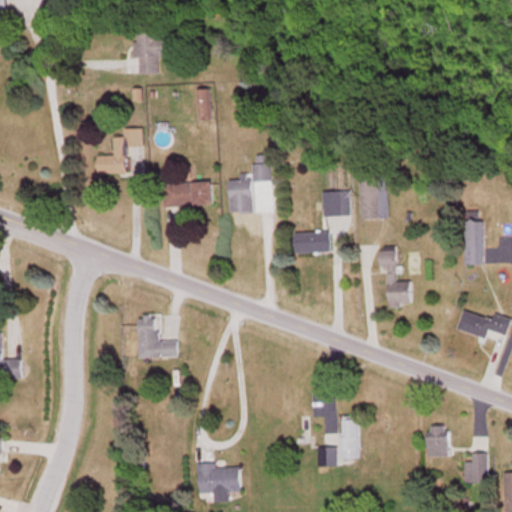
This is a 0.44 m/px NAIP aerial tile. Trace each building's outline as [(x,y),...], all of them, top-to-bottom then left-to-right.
[(11,0),(0,0),(0,18),(11,18),(11,0)] [(175,60),(175,40),(161,40),(161,31),(138,32),(139,62),(143,62),(143,78),(162,78),(162,61),(175,60)] [(287,95),(274,84),(261,101),(274,111),(287,95)] [(213,94),(202,94),(202,125),(213,125),(213,94)] [(118,141),(118,159),(101,159),(101,177),(131,177),(131,150),(147,149),(146,131),(128,132),(128,141),(118,141)] [(364,179),(364,223),(391,223),(391,179),(364,179)] [(234,182),(234,216),(256,216),(256,182),(234,182)] [(216,209),(216,185),(166,185),(166,209),(216,209)] [(354,219),(354,194),(326,194),(326,219),(354,219)] [(469,268),(487,268),(487,226),(469,226),(469,268)] [(297,255),(334,255),(334,235),(297,235),(297,255)] [(392,310),(415,310),(414,285),(399,285),(399,258),(382,258),(383,275),(391,275),(392,310)] [(498,322),(466,314),(462,333),(508,345),(511,328),(511,319),(499,317),(498,322)] [(142,361),(180,361),(180,344),(163,344),(163,317),(142,316),(142,361)] [(2,384),(24,384),(24,362),(2,362),(2,384)] [(343,465),(361,465),(361,420),(343,420),(343,465)] [(430,428),(430,459),(452,459),(452,428),(430,428)] [(469,455),(469,484),(490,485),(490,455),(469,455)] [(203,494),(243,493),(243,470),(220,470),(220,466),(202,466),(203,494)]
